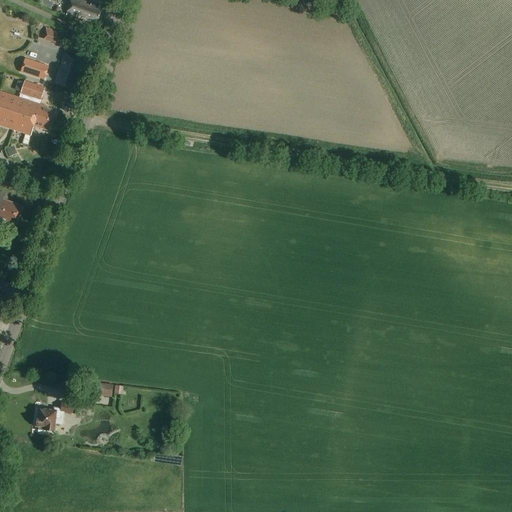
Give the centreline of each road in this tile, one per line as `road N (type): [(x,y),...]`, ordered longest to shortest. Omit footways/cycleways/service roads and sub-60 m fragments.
road 1 (track): [(86,120),(511,185)]
road 2 (tertiary): [(0,376),(120,0)]
